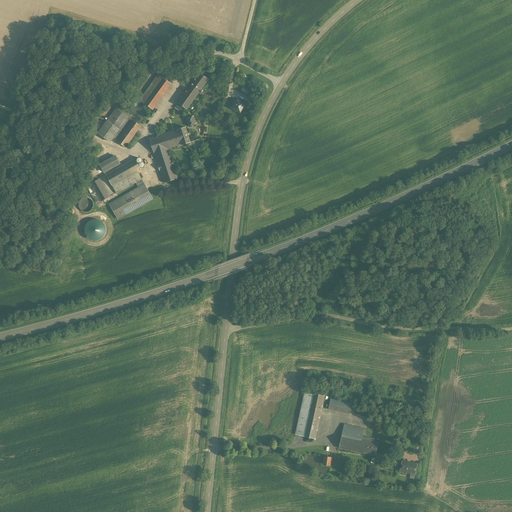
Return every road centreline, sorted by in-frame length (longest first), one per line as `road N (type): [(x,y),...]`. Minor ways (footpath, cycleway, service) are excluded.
road 1 (primary): [(511,144),(257,257),(0,336)]
road 2 (tertiary): [(225,329),(239,201),(261,121),(310,43),(357,0)]
road 3 (unclassified): [(225,329),(308,314),(395,327),(511,328)]
road 4 (tertiary): [(206,511),(225,329)]
road 5 (unknown): [(242,184),(169,188),(135,149)]
